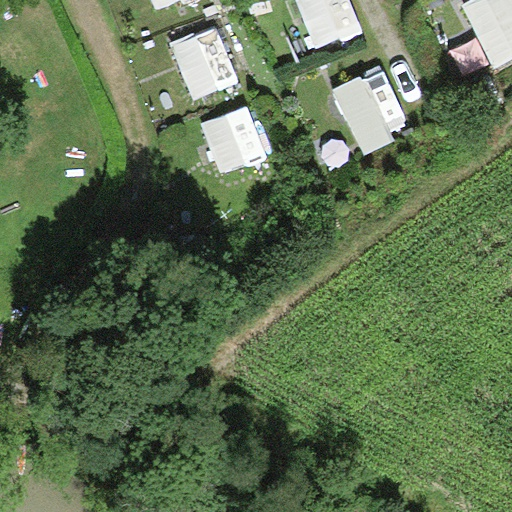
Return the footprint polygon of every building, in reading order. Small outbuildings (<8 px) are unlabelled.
[(155,0),(161,15),(199,0),(155,0)] [(302,0),(319,51),(367,36),(355,0),(302,0)] [(511,0),(468,0),(496,71),(511,64),(511,0)] [(198,101),(246,83),(223,25),(176,44),(198,101)] [(340,88),(363,148),(413,130),(390,70),(340,88)] [(220,173),(270,160),(257,107),(207,119),(220,173)]
